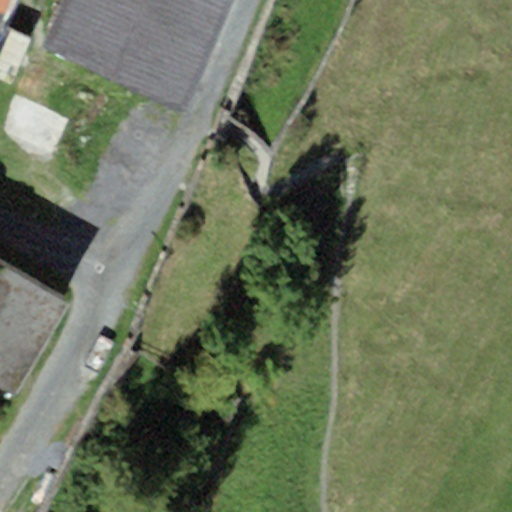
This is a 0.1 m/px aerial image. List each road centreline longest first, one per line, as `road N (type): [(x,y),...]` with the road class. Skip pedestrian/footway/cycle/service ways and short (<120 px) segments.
road 1 (residential): [(0,483),(72,363),(192,124),(243,0)]
road 2 (track): [(0,217),(109,277)]
